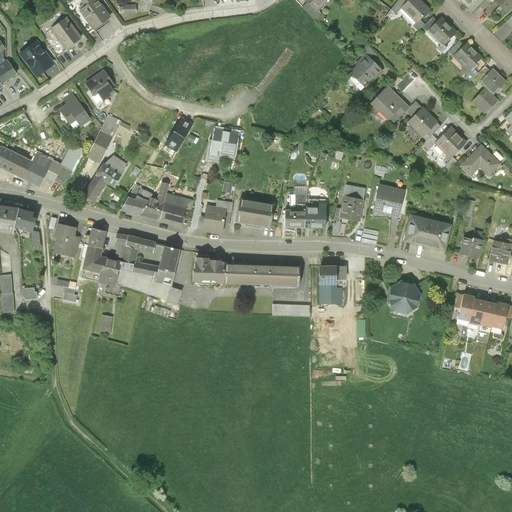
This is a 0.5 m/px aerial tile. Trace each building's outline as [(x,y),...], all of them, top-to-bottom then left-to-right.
[(98,2),(96,0),(84,0),(88,5),(81,11),(94,29),(109,18),(109,17),(98,2)] [(325,0),(302,0),(307,4),(309,5),(317,11),(323,4),(322,4),(325,0)] [(397,0),(390,10),(395,15),(401,8),(400,8),(407,0),(397,0)] [(429,10),(418,0),(407,0),(400,8),(401,8),(416,23),(419,20),(429,10)] [(511,0),(493,0),(494,0),(506,12),(511,6),(511,0)] [(309,5),(307,4),(303,8),(315,22),(316,21),(320,25),(326,18),(317,11),(309,5)] [(443,21),(440,18),(433,24),(427,30),(427,31),(443,46),(455,33),(443,21)] [(80,39),(65,19),(51,29),(66,49),(80,39)] [(421,28),(424,25),(419,20),(416,23),(413,27),(417,31),(421,28)] [(424,25),(421,28),(426,32),(427,31),(427,30),(433,24),(429,20),(424,25)] [(6,62),(4,58),(3,49),(4,48),(0,41),(0,83),(1,84),(16,74),(7,60),(6,62)] [(51,64),(36,43),(21,54),(36,75),(51,64)] [(480,58),(466,44),(454,55),(468,70),(480,58)] [(376,55),(366,45),(360,50),(365,54),(371,60),(376,55)] [(371,60),(365,54),(361,59),(362,60),(349,73),(364,88),(376,76),(377,67),(371,61),(371,60)] [(492,69),(479,82),(485,88),(476,98),(480,102),(476,106),(485,115),(499,102),(492,95),(505,82),(492,69)] [(112,83),(104,71),(85,84),(93,96),(97,93),(102,101),(110,95),(109,93),(113,91),(109,85),(112,83)] [(403,103),(387,87),(371,103),(387,120),(395,112),(403,103)] [(64,100),(67,105),(75,100),(72,94),(64,100)] [(67,105),(60,110),(69,124),(75,119),(80,126),(89,119),(75,100),(67,105)] [(408,108),(405,111),(410,116),(419,107),(414,102),(408,108)] [(403,103),(395,112),(400,116),(405,111),(408,108),(403,103)] [(435,122),(422,109),(408,123),(422,136),(435,122)] [(511,109),(503,119),(504,120),(511,127),(511,109)] [(120,122),(107,115),(101,127),(100,130),(113,137),(120,122)] [(191,125),(181,119),(165,145),(176,152),(191,125)] [(511,132),(511,127),(504,120),(496,128),(506,139),(511,132)] [(464,143),(449,127),(436,140),(434,142),(434,143),(449,158),(464,143)] [(113,137),(100,130),(87,156),(100,163),(113,137)] [(237,133),(215,130),(213,141),(210,140),(207,158),(216,159),(216,157),(232,160),(237,133)] [(431,135),(423,143),(423,144),(422,145),(427,150),(433,143),(434,143),(434,142),(436,140),(431,135)] [(23,147),(14,143),(10,151),(19,156),(23,147)] [(82,149),(71,144),(61,165),(61,166),(71,171),(82,149)] [(362,155),(368,149),(363,144),(357,150),(362,155)] [(10,151),(0,146),(0,166),(13,173),(21,156),(19,156),(10,151)] [(498,164),(479,146),(459,166),(467,174),(476,165),(487,176),(498,164)] [(37,154),(23,147),(19,156),(21,156),(33,162),(37,154)] [(61,165),(37,154),(33,162),(25,179),(39,186),(41,182),(51,187),(53,182),(62,185),(67,179),(71,171),(61,166),(61,165)] [(33,162),(21,156),(13,173),(25,179),(33,162)] [(114,157),(103,166),(113,172),(118,167),(123,170),(126,165),(114,157)] [(456,162),(452,158),(444,167),(447,171),(456,162)] [(511,172),(511,164),(507,160),(501,166),(510,174),(511,172)] [(103,165),(95,177),(106,184),(113,188),(124,171),(123,170),(118,167),(113,172),(103,166),(103,165)] [(106,184),(95,177),(84,194),(95,202),(106,184)] [(231,200),(232,182),(223,181),(222,200),(231,200)] [(168,184),(161,182),(157,200),(164,202),(168,184)] [(364,188),(345,184),(342,197),(344,197),(340,218),(358,221),(364,188)] [(404,191),(378,185),(372,212),(397,218),(404,191)] [(140,189),(133,201),(127,198),(120,210),(139,215),(149,198),(150,198),(151,196),(140,189)] [(164,202),(159,220),(181,226),(186,208),(190,209),(192,201),(176,197),(174,205),(164,202)] [(150,198),(149,198),(139,215),(159,220),(164,202),(157,200),(150,198)] [(273,205),(240,200),(236,221),(269,227),(273,205)] [(474,202),(467,201),(464,217),(470,218),(474,202)] [(325,204),(315,204),(315,207),(304,207),(304,210),(304,227),(324,227),(325,204)] [(226,209),(205,206),(202,230),(222,233),(226,209)] [(18,210),(0,207),(0,233),(12,235),(13,229),(18,210)] [(32,214),(18,210),(13,229),(33,234),(33,231),(36,220),(31,218),(32,214)] [(304,210),(284,210),(284,227),(304,227),(304,210)] [(450,226),(411,217),(406,242),(444,251),(450,226)] [(333,225),(331,235),(338,236),(340,223),(339,223),(335,222),(335,225),(333,225)] [(75,229),(57,225),(54,238),(59,239),(56,251),(68,253),(67,257),(75,258),(78,244),(71,242),(72,237),(73,237),(75,229)] [(105,232),(92,228),(90,237),(86,236),(85,244),(88,244),(88,246),(102,249),(105,232)] [(38,232),(33,231),(33,234),(32,236),(33,247),(40,247),(38,232)] [(471,238),(463,237),(460,254),(477,258),(482,233),(473,231),(471,238)] [(127,237),(116,235),(114,243),(117,244),(125,246),(127,237)] [(155,244),(127,237),(125,246),(124,247),(138,251),(153,254),(155,244)] [(511,244),(493,240),(489,261),(506,265),(511,244)] [(125,246),(117,244),(113,261),(121,263),(124,247),(125,246)] [(88,246),(84,245),(81,255),(86,256),(83,269),(100,273),(104,259),(100,258),(102,249),(88,246)] [(138,251),(124,247),(121,263),(134,266),(135,263),(138,251)] [(179,251),(164,247),(159,268),(159,269),(174,273),(179,251)] [(212,262),(208,262),(209,258),(207,257),(201,257),(200,258),(200,260),(196,260),(196,266),(194,266),(194,273),(193,273),(193,283),(193,285),(204,285),(205,284),(214,284),(214,285),(219,285),(222,285),(224,284),(225,266),(225,264),(221,264),(221,261),(219,259),(214,259),(212,260),(212,262)] [(113,261),(104,259),(100,273),(97,283),(114,288),(115,284),(119,270),(121,263),(113,261)] [(156,267),(135,263),(134,266),(121,263),(119,270),(154,277),(156,267)] [(262,267),(225,266),(224,284),(261,285),(262,267)] [(174,273),(159,269),(159,268),(156,267),(154,277),(153,283),(170,287),(174,273)] [(300,268),(262,267),(261,285),(299,287),(300,268)] [(336,267),(319,267),(320,286),(336,286),(336,280),(336,267)] [(344,280),(344,267),(336,267),(336,280),(344,280)] [(119,270),(115,284),(166,301),(170,287),(153,283),(154,277),(119,270)] [(12,294),(10,275),(0,275),(0,276),(1,295),(12,294)] [(69,282),(57,280),(56,286),(63,287),(68,288),(69,282)] [(432,292),(424,281),(414,288),(419,296),(421,299),(432,292)] [(412,285),(400,283),(391,289),(388,301),(394,310),(406,313),(416,307),(419,296),(414,288),(412,285)] [(336,286),(320,286),(320,303),(341,303),(341,288),(336,288),(336,286)] [(68,288),(63,287),(61,293),(63,294),(73,296),(75,290),(68,288)] [(180,291),(170,287),(166,301),(176,304),(180,291)] [(34,289),(22,290),(22,298),(26,301),(37,300),(36,293),(34,293),(34,289)] [(13,313),(12,294),(1,295),(3,314),(13,313)] [(73,296),(63,294),(62,300),(75,303),(76,297),(73,296)] [(462,295),(457,294),(454,308),(459,309),(462,295)] [(474,298),(462,295),(459,309),(456,323),(467,326),(468,322),(474,299),(474,298)] [(476,300),(474,299),(468,322),(478,325),(484,300),(477,299),(476,300)] [(491,302),(484,300),(478,325),(490,327),(495,305),(490,304),(491,302)] [(508,306),(496,303),(495,305),(490,327),(502,329),(505,317),(508,306)] [(309,306),(273,305),(273,316),(309,317),(309,306)] [(112,317),(101,316),(99,333),(109,335),(112,317)] [(357,318),(357,335),(366,335),(366,318),(357,318)] [(443,364),(453,364),(452,355),(443,355),(443,364)]
